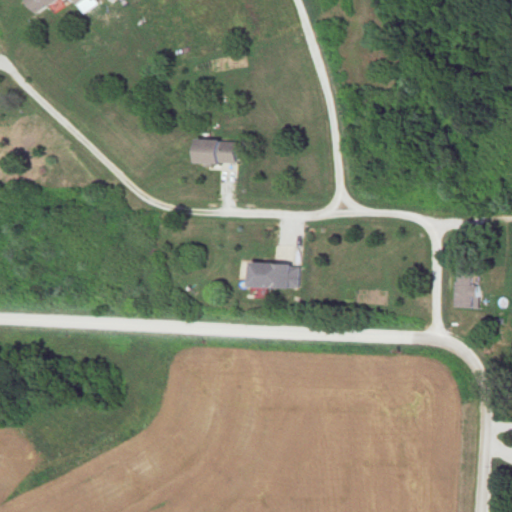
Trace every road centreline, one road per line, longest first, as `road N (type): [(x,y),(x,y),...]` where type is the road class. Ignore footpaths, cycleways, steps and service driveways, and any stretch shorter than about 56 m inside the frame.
road 1 (residential): [(0,310),(434,344),(468,367),(482,388),(474,511)]
road 2 (residential): [(436,222),(342,211),(316,73),(291,0)]
road 3 (residential): [(434,344),(436,222)]
